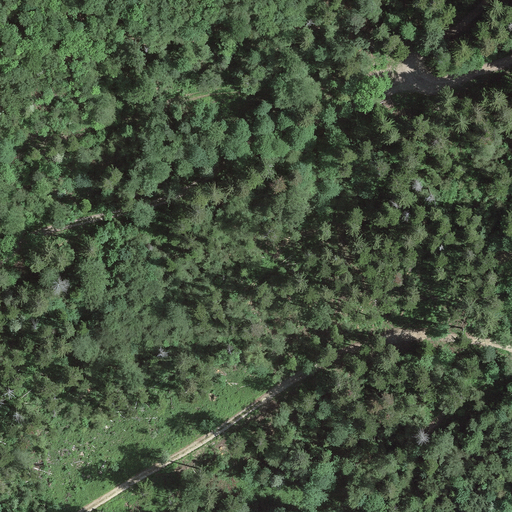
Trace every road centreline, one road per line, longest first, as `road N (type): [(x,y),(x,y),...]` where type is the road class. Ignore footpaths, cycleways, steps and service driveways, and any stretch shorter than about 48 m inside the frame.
road 1 (track): [(511,60),(446,82),(413,78),(340,114),(277,130),(175,197),(45,230),(0,263)]
road 2 (track): [(511,349),(435,337),(349,351),(88,511)]
